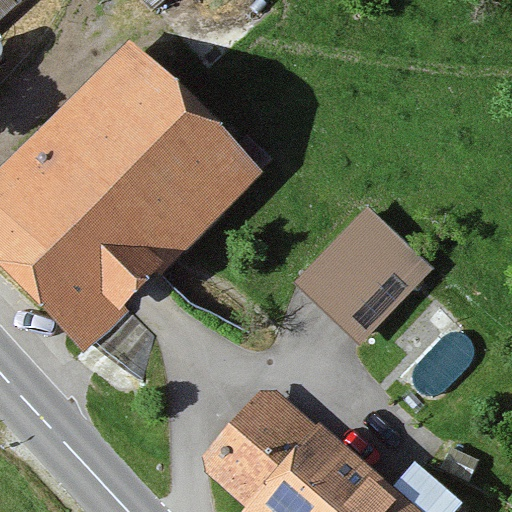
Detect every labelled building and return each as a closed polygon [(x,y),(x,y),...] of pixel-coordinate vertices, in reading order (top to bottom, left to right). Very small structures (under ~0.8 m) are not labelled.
[(0,0),(0,26),(29,0),(0,0)] [(132,0),(152,23),(177,0),(132,0)] [(125,55),(0,183),(0,287),(81,365),(257,183),(125,55)] [(297,294),(360,355),(434,279),(371,218),(297,294)] [(401,511),(280,405),(256,404),(196,471),(242,511),(401,511)]
